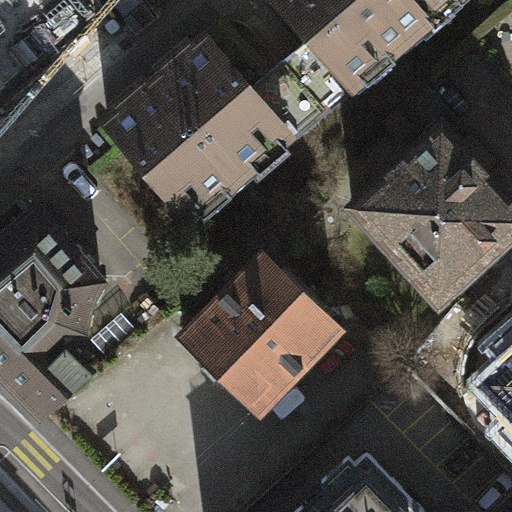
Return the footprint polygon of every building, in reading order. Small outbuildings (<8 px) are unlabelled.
[(0,0),(0,91),(29,66),(94,11),(85,0),(0,0)] [(279,0),(310,35),(347,78),(437,0),(279,0)] [(250,87),(288,131),(295,139),(355,87),(347,78),(310,35),(250,87)] [(246,167),(288,131),(250,87),(206,37),(196,46),(192,41),(117,106),(120,109),(107,121),(185,212),(243,163),(246,167)] [(511,197),(441,120),(351,201),(443,303),(480,271),(475,265),(511,231),(511,197)] [(37,201),(0,232),(0,365),(44,410),(92,368),(67,343),(83,328),(100,269),(37,201)] [(263,250),(182,330),(258,406),(339,325),(263,250)] [(511,355),(494,372),(511,390),(511,355)] [(424,511),(366,453),(356,462),(347,454),(323,478),(329,484),(306,508),(300,502),(289,511),(424,511)]
